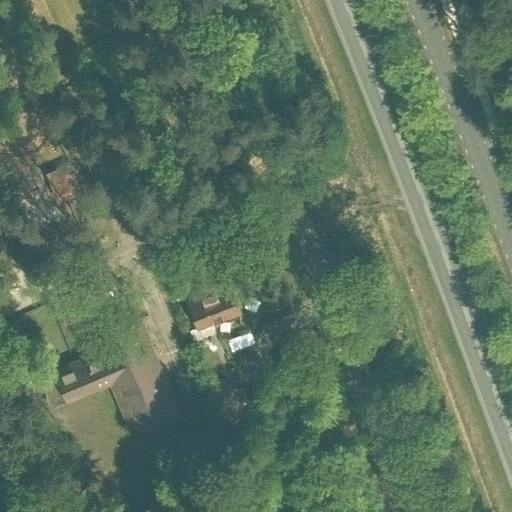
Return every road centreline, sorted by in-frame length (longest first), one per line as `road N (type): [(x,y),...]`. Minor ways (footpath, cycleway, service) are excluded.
road 1 (trunk): [(511,433),(341,0)]
road 2 (unclassified): [(399,511),(285,193),(261,191),(175,227)]
road 3 (tertiary): [(511,245),(416,0)]
